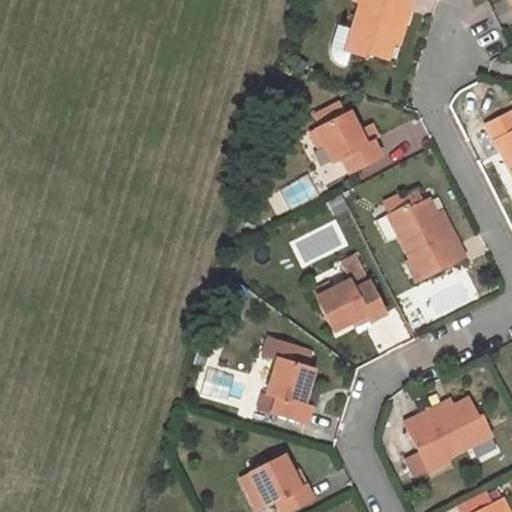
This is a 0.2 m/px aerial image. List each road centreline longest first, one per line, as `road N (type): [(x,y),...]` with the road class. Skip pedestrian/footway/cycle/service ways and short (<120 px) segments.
road 1 (residential): [(385,511),(355,443),(374,384),(511,309)]
road 2 (residential): [(511,267),(430,99),(453,31)]
